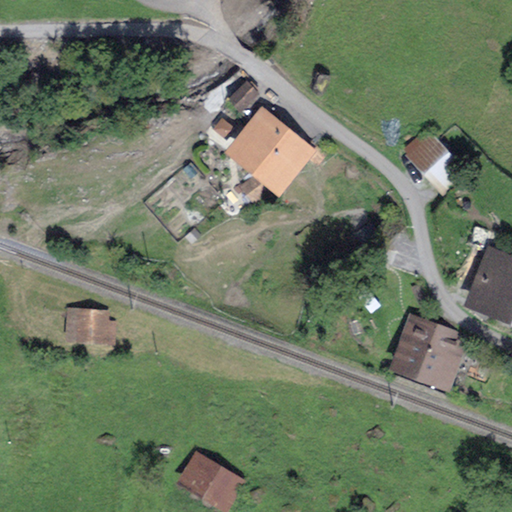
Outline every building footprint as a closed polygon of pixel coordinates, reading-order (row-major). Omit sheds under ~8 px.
[(246,82),(229,100),(240,111),(258,94),(246,82)] [(325,154),(312,143),(304,153),(261,119),(236,149),(279,184),(304,153),(317,164),(325,154)] [(418,138),(406,148),(426,170),(446,153),(429,137),(423,143),(418,138)] [(444,189),(463,172),(446,153),(426,170),(444,189)] [(245,186),(254,198),(264,190),(255,178),(245,186)] [(511,263),(492,255),(473,301),(511,317),(511,263)] [(72,310),(69,336),(113,340),(115,322),(104,321),(105,314),(72,310)] [(455,369),(463,372),(474,344),(410,319),(393,363),(449,384),(455,369)] [(183,480),(225,505),(239,483),(196,457),(183,480)]
